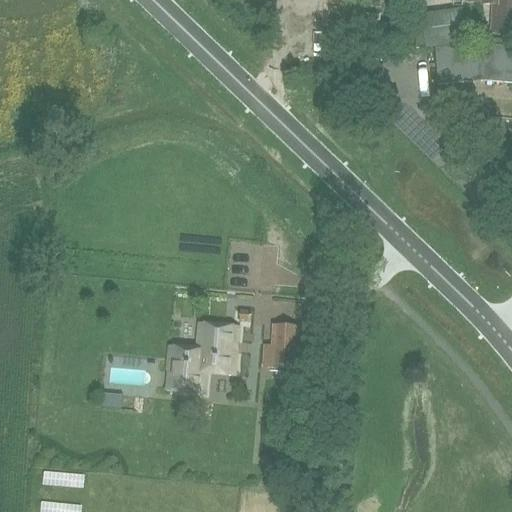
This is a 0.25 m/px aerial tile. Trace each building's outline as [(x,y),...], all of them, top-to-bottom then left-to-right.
[(511,0),(480,0),(481,6),(494,7),(493,33),(511,33),(511,0)] [(464,30),(462,14),(422,20),(426,50),(431,49),(463,45),(463,41),(464,30)] [(394,31),(394,26),(379,25),(378,29),(363,29),(361,46),(405,50),(406,32),(394,31)] [(436,51),(439,85),(486,82),(511,84),(511,49),(489,47),(436,51)] [(235,378),(239,329),(200,325),(197,350),(170,347),(166,392),(205,396),(207,375),(235,378)] [(323,361),(325,328),(306,327),(306,329),(278,327),(277,347),(266,347),(265,368),(304,371),(305,360),(323,361)]
